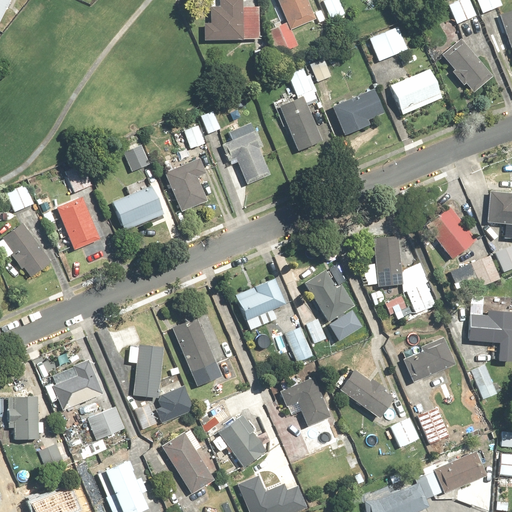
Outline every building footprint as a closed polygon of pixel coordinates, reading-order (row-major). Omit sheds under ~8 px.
[(198,23),(198,39),(254,41),(255,7),(240,6),(240,0),(215,0),(216,7),(207,6),(207,23),(198,23)] [(314,20),(305,0),(272,0),(280,20),(260,28),(271,56),(295,46),(289,30),(314,20)] [(337,0),(319,0),(329,21),(344,14),(337,0)] [(467,0),(453,0),(445,4),(454,25),(475,16),(467,0)] [(472,0),(479,14),(501,4),(498,0),(472,0)] [(511,8),(493,16),(511,64),(511,63),(511,8)] [(395,25),(364,39),(375,62),(406,48),(395,25)] [(456,37),(435,56),(469,94),(490,74),(456,37)] [(325,58),(306,67),(314,84),(333,75),(325,58)] [(300,64),(281,72),(292,96),(311,88),(300,64)] [(426,66),(383,86),(397,117),(440,97),(426,66)] [(326,109),(337,135),(382,115),(370,89),(326,109)] [(297,95),(272,107),(293,152),(318,141),(297,95)] [(213,109),(197,116),(205,134),(221,127),(213,109)] [(179,131),(187,149),(204,142),(195,124),(179,131)] [(231,138),(215,145),(225,167),(233,164),(242,185),(267,174),(255,148),(261,146),(251,124),(229,134),(231,138)] [(138,142),(118,151),(128,172),(148,163),(138,142)] [(193,155),(158,170),(177,213),(203,201),(192,178),(201,174),(193,155)] [(80,163),(61,171),(72,194),(91,185),(80,163)] [(23,184),(3,193),(12,214),(32,205),(23,184)] [(149,184),(106,203),(119,231),(162,212),(149,184)] [(511,194),(483,192),(481,223),(511,225),(511,200),(511,194)] [(79,197),(51,209),(70,251),(98,238),(79,197)] [(443,205),(418,224),(445,258),(470,239),(443,205)] [(48,262),(18,225),(0,240),(0,259),(2,262),(7,258),(26,281),(48,262)] [(395,234),(368,236),(372,285),(399,283),(395,234)] [(511,243),(491,252),(499,272),(511,267),(511,243)] [(487,256),(465,265),(474,284),(495,276),(487,256)] [(324,273),(301,286),(321,323),(352,307),(338,282),(331,286),(324,273)] [(273,275),(230,294),(246,331),(275,319),(272,310),(286,304),(273,275)] [(424,281),(402,290),(410,310),(432,301),(424,281)] [(402,295),(386,303),(393,316),(409,307),(402,295)] [(511,339),(511,309),(465,307),(462,342),(489,344),(488,362),(511,363),(511,339)] [(350,311),(329,325),(338,338),(359,325),(350,311)] [(191,317),(165,328),(185,375),(211,363),(191,317)] [(314,319),(282,333),(296,364),(312,357),(307,345),(322,338),(314,319)] [(440,338),(397,356),(408,383),(451,365),(440,338)] [(133,344),(128,396),(154,398),(159,347),(133,344)] [(230,357),(203,368),(211,389),(238,377),(230,357)] [(46,386),(58,412),(98,394),(83,360),(67,367),(70,375),(46,386)] [(348,365),(332,387),(376,418),(392,396),(348,365)] [(482,366),(465,373),(477,401),(494,394),(482,366)] [(339,443),(312,374),(274,389),(285,417),(295,413),(301,427),(295,430),(305,456),(339,443)] [(451,397),(446,384),(432,389),(437,403),(451,397)] [(187,408),(177,387),(155,397),(160,407),(156,409),(160,420),(187,408)] [(35,395),(2,395),(2,428),(9,428),(9,441),(35,440),(35,395)] [(146,402),(130,409),(139,431),(156,424),(146,402)] [(437,405),(413,414),(425,446),(449,436),(437,405)] [(110,407),(86,417),(96,439),(120,428),(110,407)] [(238,411),(211,430),(237,467),(264,449),(238,411)] [(408,416),(386,426),(396,448),(418,438),(408,416)] [(511,448),(511,431),(501,431),(501,448),(511,448)] [(179,434),(157,448),(187,494),(209,480),(179,434)] [(103,439),(73,451),(78,462),(108,450),(103,439)] [(55,440),(33,448),(41,471),(63,463),(55,440)] [(360,511),(412,511),(426,506),(423,500),(485,474),(474,449),(407,478),(410,484),(381,497),(359,501),(360,511)] [(511,454),(498,453),(496,486),(511,486),(511,454)] [(120,459),(97,468),(114,511),(134,511),(141,510),(120,459)] [(255,481),(236,488),(243,511),(281,511),(297,507),(289,486),(260,496),(255,481)] [(31,504),(34,511),(76,511),(82,510),(71,486),(31,504)]
